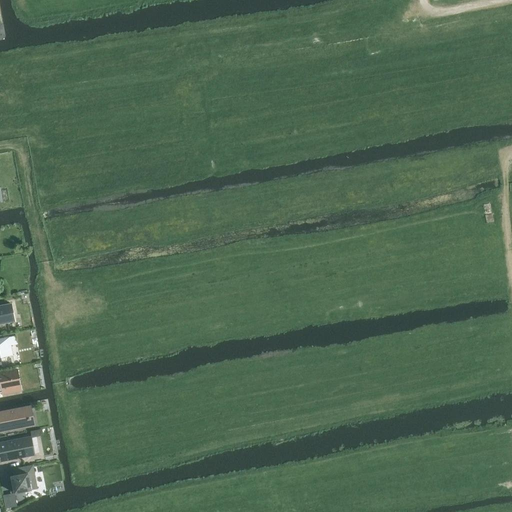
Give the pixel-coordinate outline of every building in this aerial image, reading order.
[(6,188),(8,199),(15,198),(13,187),(6,188)] [(14,303),(0,305),(0,324),(12,322),(12,321),(11,317),(18,315),(16,303),(14,303)] [(0,363),(1,364),(0,358),(13,355),(9,337),(0,338),(0,363)] [(18,370),(0,373),(0,390),(8,389),(8,387),(21,384),(18,370)] [(31,406),(0,411),(0,431),(23,427),(21,419),(33,417),(31,406)] [(31,436),(0,442),(0,461),(35,455),(31,436)] [(33,465),(13,469),(14,475),(11,476),(14,493),(25,491),(26,491),(32,490),(30,481),(36,480),(33,465)]
